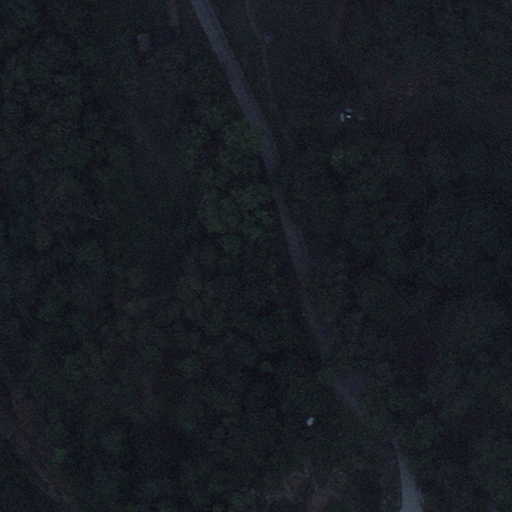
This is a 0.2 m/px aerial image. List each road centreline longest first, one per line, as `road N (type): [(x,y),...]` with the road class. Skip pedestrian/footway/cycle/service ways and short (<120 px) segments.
road 1 (track): [(284,195),(330,354),(360,400)]
road 2 (track): [(200,0),(284,195)]
